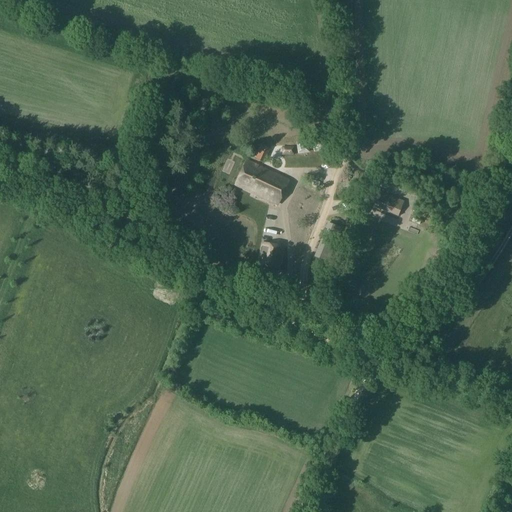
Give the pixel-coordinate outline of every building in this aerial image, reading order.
[(270,150),(261,145),(255,159),(264,163),(270,150)] [(294,147),(282,147),(282,155),(294,155),(294,147)] [(277,205),(288,180),(246,161),(235,185),(277,205)] [(398,216),(403,202),(375,190),(369,204),(398,216)] [(280,269),(285,247),(262,242),(257,264),(280,269)] [(357,264),(362,252),(353,248),(348,260),(357,264)]
